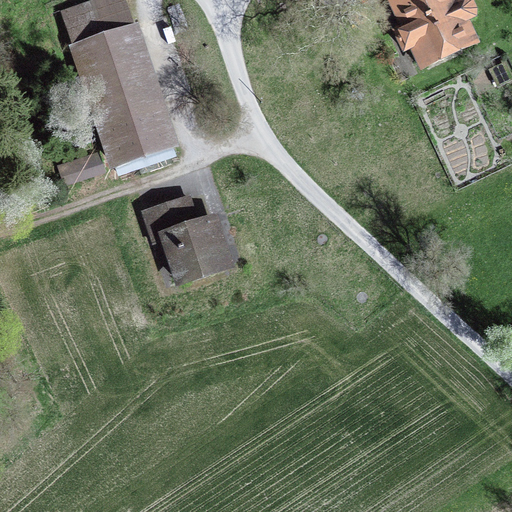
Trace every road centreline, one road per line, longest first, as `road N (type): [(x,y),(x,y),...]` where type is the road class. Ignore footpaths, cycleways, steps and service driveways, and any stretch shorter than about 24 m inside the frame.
road 1 (unclassified): [(511,381),(264,145),(217,0)]
road 2 (track): [(264,145),(0,236)]
